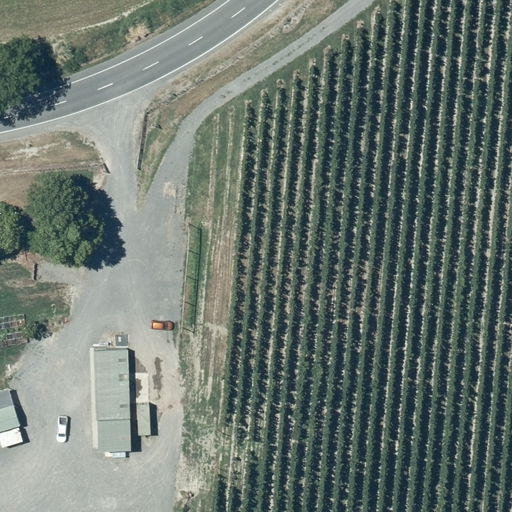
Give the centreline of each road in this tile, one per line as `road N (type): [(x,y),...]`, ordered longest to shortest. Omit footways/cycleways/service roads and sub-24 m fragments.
road 1 (unknown): [(3,511),(103,458),(129,432),(134,408),(94,177)]
road 2 (unknown): [(94,177),(88,265),(67,322),(0,422)]
road 3 (tertiary): [(222,0),(101,70),(0,104)]
